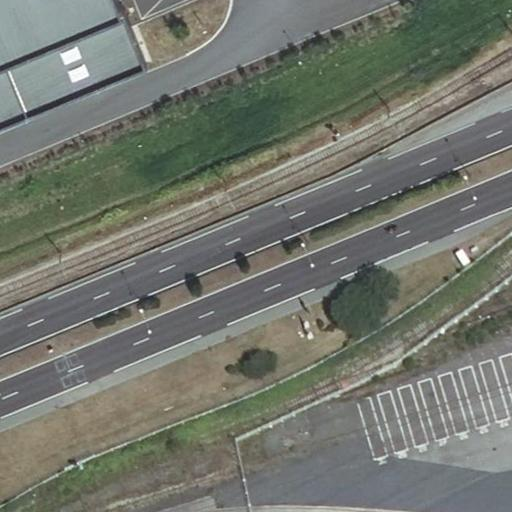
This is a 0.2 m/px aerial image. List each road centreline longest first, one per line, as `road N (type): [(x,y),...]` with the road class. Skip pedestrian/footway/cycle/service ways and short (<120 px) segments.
road 1 (secondary): [(0,411),(511,195)]
road 2 (secondary): [(511,128),(0,338)]
